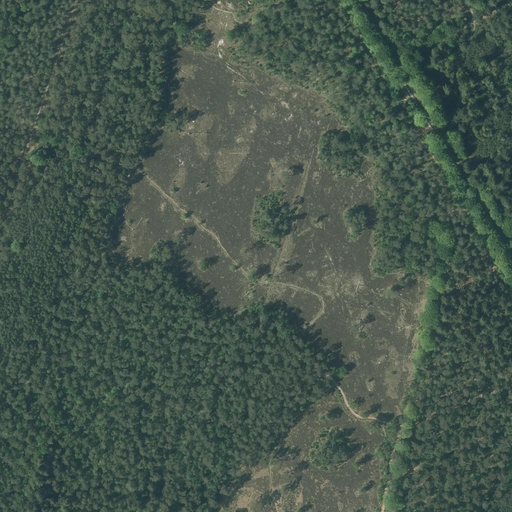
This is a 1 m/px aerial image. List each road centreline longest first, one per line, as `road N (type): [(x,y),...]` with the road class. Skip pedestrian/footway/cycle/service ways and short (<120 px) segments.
road 1 (unknown): [(386,421),(360,419),(333,379),(308,361),(78,312),(127,165),(0,120)]
road 2 (track): [(396,511),(445,264),(501,239)]
road 3 (track): [(76,0),(0,217)]
road 4 (unknown): [(444,134),(362,0)]
road 5 (unknown): [(461,0),(475,26),(453,57),(459,96),(444,134)]
road 6 (unknown): [(511,386),(413,422),(386,421)]
road 7 (unknown): [(444,134),(511,247)]
road 8 (track): [(401,69),(415,50),(511,2)]
